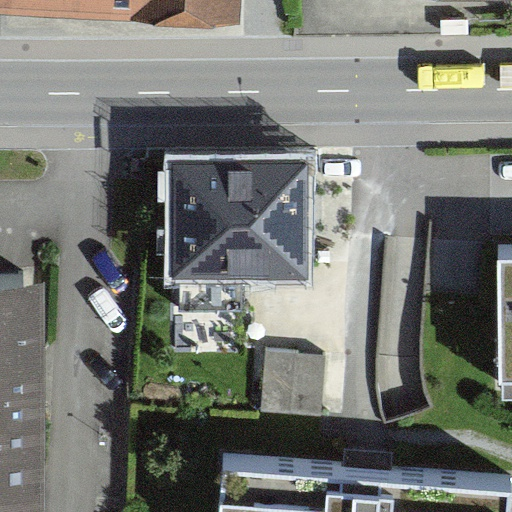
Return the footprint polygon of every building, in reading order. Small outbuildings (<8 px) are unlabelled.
[(0,0),(0,3),(237,19),(238,0),(0,0)] [(291,141),(166,145),(170,260),(295,256),(291,141)] [(511,223),(491,224),(492,349),(511,349),(511,223)] [(46,511),(40,269),(0,270),(0,511),(46,511)] [(328,362),(257,355),(251,415),(322,423),(328,362)] [(502,511),(506,457),(212,438),(207,511),(502,511)]
